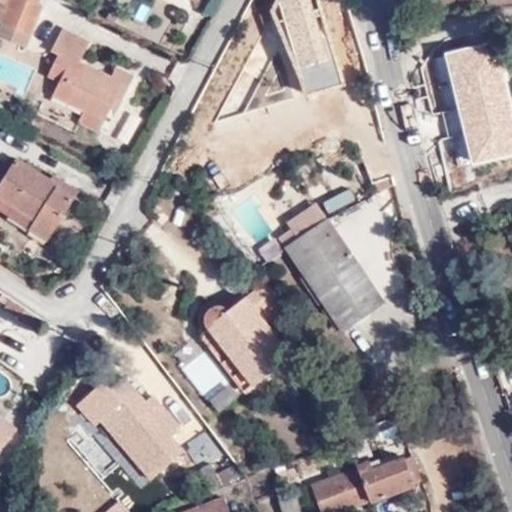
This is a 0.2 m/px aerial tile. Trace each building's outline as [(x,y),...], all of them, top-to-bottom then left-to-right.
[(0,0),(0,19),(2,20),(32,30),(41,2),(34,0),(0,0)] [(0,24),(0,37),(26,46),(32,30),(2,20),(0,24)] [(63,28),(53,49),(59,52),(52,66),(63,72),(53,92),(86,109),(80,122),(98,132),(113,103),(119,106),(135,74),(116,64),(110,75),(85,64),(94,43),(63,28)] [(282,141),(294,157),(327,132),(285,72),(252,98),(282,141)] [(454,116),(428,122),(431,136),(458,131),(454,116)] [(275,145),(288,162),(294,157),(282,141),(275,145)] [(0,206),(33,226),(55,238),(76,198),(14,163),(0,187),(0,206)] [(379,200),(402,190),(399,181),(376,188),(379,200)] [(259,210),(252,201),(234,218),(255,249),(271,238),(253,214),(259,210)] [(296,234),(325,215),(319,207),(292,226),(296,234)] [(295,260),(336,232),(325,215),(296,234),(283,242),(295,260)] [(29,234),(50,246),(55,238),(33,226),(29,234)] [(386,308),(336,232),(295,260),(342,335),(386,308)] [(280,251),(272,241),(256,251),(264,262),(280,251)] [(272,324),(294,308),(270,279),(228,310),(224,307),(218,307),(213,309),(209,313),(208,318),(208,323),(210,327),(258,387),(296,358),(272,324)] [(35,330),(44,319),(33,316),(22,308),(17,316),(35,330)] [(203,333),(249,394),(258,387),(210,327),(203,333)] [(153,453),(168,441),(182,430),(157,399),(150,404),(125,374),(111,385),(121,398),(115,402),(118,408),(103,420),(117,437),(132,426),(146,446),(153,453)] [(0,452),(14,437),(0,424),(0,452)] [(154,466),(175,451),(168,441),(153,453),(146,446),(142,451),(154,466)] [(356,477),(310,495),(316,511),(360,511),(366,510),(367,511),(370,511),(408,497),(406,489),(414,486),(403,460),(393,464),(391,459),(363,470),(361,465),(352,469),(356,477)] [(215,489),(243,477),(252,473),(244,462),(225,470),(220,460),(205,467),(215,489)] [(225,511),(221,501),(193,511),(225,511)] [(301,511),(299,503),(277,510),(277,511),(301,511)]
